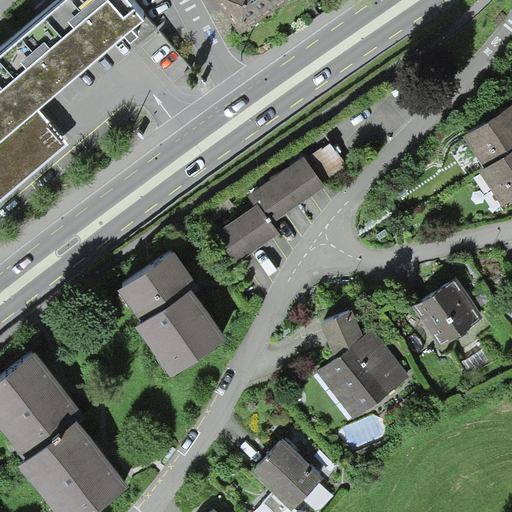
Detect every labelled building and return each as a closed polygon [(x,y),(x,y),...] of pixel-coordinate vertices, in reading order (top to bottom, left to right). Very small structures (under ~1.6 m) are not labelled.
[(125,0),(66,0),(0,56),(0,142),(37,112),(144,21),(125,0)] [(226,0),(240,22),(274,0),(226,0)] [(511,143),(511,105),(508,99),(459,131),(480,164),(511,143)] [(37,112),(0,142),(0,203),(67,147),(37,112)] [(497,200),(511,190),(511,143),(480,164),(476,167),(497,200)] [(301,154),(248,188),(254,198),(269,220),(321,185),(301,154)] [(254,198),(209,228),(231,261),(276,232),(269,220),(254,198)] [(192,274),(166,240),(112,280),(137,313),(128,320),(167,372),(223,330),(185,280),(192,274)] [(456,281),(414,305),(438,345),(479,321),(456,281)] [(380,334),(366,346),(352,315),(325,330),(340,361),(323,373),(356,420),(412,381),(380,334)] [(74,404),(30,345),(0,366),(0,425),(16,447),(69,408),(74,404)] [(79,511),(122,481),(69,408),(16,447),(12,449),(57,511),(79,511)] [(290,436),(257,466),(297,510),(330,480),(290,436)]
